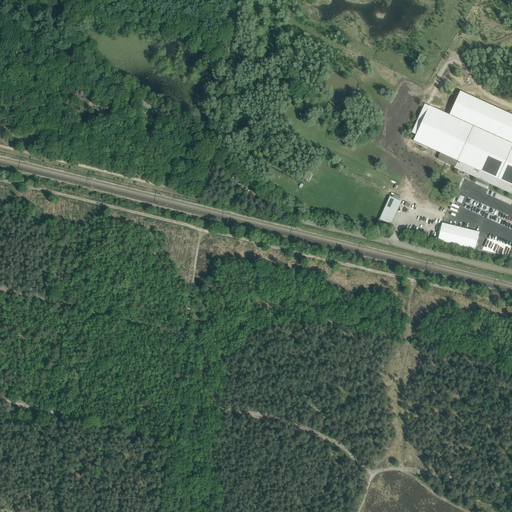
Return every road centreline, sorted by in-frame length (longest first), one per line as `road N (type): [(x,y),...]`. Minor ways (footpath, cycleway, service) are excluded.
road 1 (track): [(511,299),(0,175)]
road 2 (residential): [(511,272),(294,218),(227,167)]
road 3 (track): [(198,223),(157,511)]
road 4 (unknown): [(211,154),(0,20)]
road 5 (track): [(0,145),(155,184),(177,165),(211,154)]
road 6 (track): [(366,469),(311,433),(173,404)]
road 7 (track): [(0,289),(183,334)]
road 8 (track): [(0,397),(167,438)]
road 9 (unknown): [(233,0),(211,154)]
road 10 (track): [(511,491),(465,477),(366,469)]
